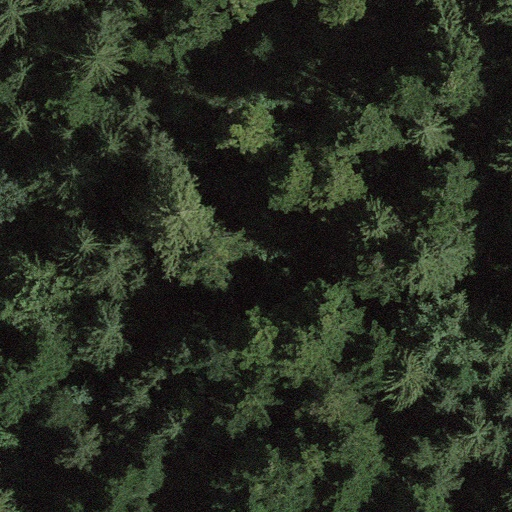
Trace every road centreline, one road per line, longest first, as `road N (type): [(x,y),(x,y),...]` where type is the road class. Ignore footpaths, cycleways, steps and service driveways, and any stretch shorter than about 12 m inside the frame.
road 1 (track): [(511,167),(452,475),(433,511)]
road 2 (track): [(472,0),(511,146)]
